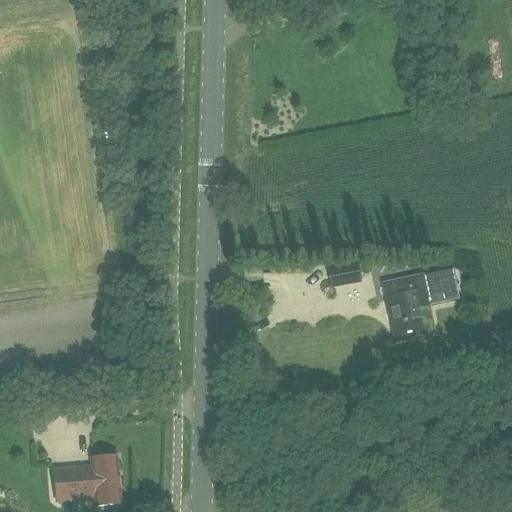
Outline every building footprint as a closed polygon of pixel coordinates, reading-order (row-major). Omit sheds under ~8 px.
[(345,286),(342,269),(327,272),(331,289),(345,286)] [(453,271),(422,278),(388,285),(391,300),(387,301),(395,340),(424,334),(419,309),(428,307),(425,289),(455,283),(453,271)] [(370,384),(382,384),(382,373),(371,372),(370,384)] [(277,396),(269,398),(271,407),(279,405),(277,396)] [(121,505),(117,458),(91,460),(92,469),(54,472),(56,502),(94,499),(95,507),(121,505)]
